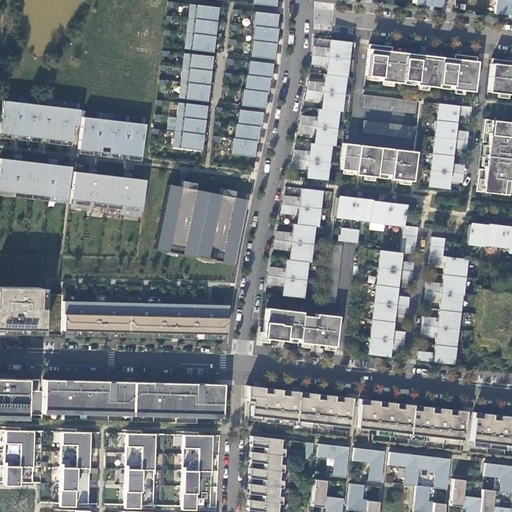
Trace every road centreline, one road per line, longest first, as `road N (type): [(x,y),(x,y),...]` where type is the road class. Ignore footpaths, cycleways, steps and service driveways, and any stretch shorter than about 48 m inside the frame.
road 1 (residential): [(302,13),(250,285)]
road 2 (residential): [(239,361),(0,353)]
road 3 (residential): [(250,285),(49,279)]
road 4 (residential): [(407,380),(239,361)]
road 5 (residential): [(424,230),(407,380)]
road 6 (residential): [(231,511),(239,361)]
road 7 (residential): [(486,35),(470,184)]
